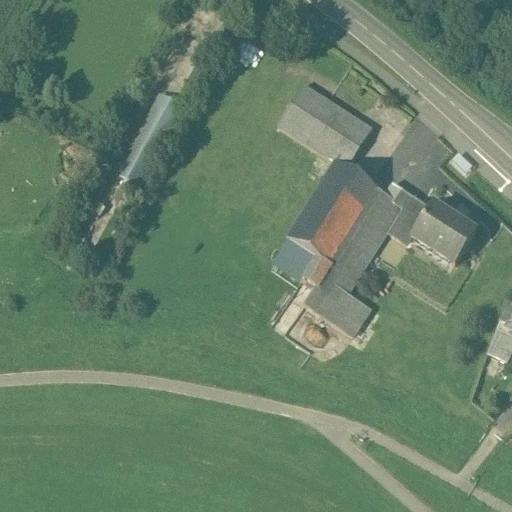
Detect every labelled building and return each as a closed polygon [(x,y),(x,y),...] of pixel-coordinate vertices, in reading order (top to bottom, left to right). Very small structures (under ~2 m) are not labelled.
[(333,166),(286,241),(288,242),(316,260),(332,270),(380,195),(378,193),(378,194),(346,173),(371,133),(303,89),(277,129),(333,166)] [(154,108),(115,177),(138,189),(158,152),(176,120),(175,120),(154,108)] [(180,110),(175,120),(176,120),(158,152),(168,157),(190,115),(180,110)] [(380,195),(332,270),(316,260),(302,281),(314,289),(303,306),(352,338),(369,312),(347,297),(401,213),(410,199),(392,187),(385,198),(380,195)] [(475,236),(432,209),(430,212),(410,199),(401,213),(421,226),(411,241),(454,268),(475,236)] [(84,239),(67,229),(58,244),(75,254),(84,239)] [(316,260),(288,242),(275,263),(302,281),(316,260)] [(511,305),(501,324),(511,327),(511,305)] [(499,323),(486,357),(506,367),(511,355),(511,327),(501,324),(499,323)] [(500,401),(485,414),(493,422),(507,409),(500,401)]
